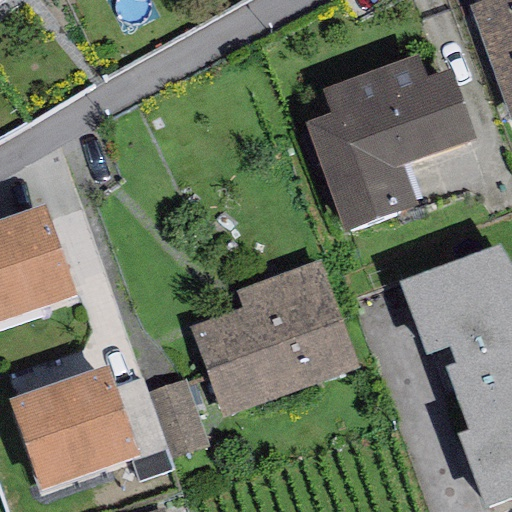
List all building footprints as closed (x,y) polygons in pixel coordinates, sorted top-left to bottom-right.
[(511,0),(481,0),(468,5),(510,119),(511,117),(511,0)] [(417,55),(321,90),(330,115),(305,124),(344,231),(418,205),(404,166),(475,140),(449,69),(425,78),(417,55)] [(0,221),(0,323),(76,297),(43,206),(0,221)] [(511,266),(499,244),(396,282),(424,355),(439,350),(468,431),(457,435),(485,508),(511,498),(511,266)] [(320,262),(235,292),(241,309),(188,327),(220,418),(358,369),(320,262)] [(9,400),(40,492),(139,460),(108,367),(9,400)] [(154,381),(128,389),(150,460),(176,452),(154,381)] [(162,394),(186,463),(219,451),(195,383),(162,394)]
